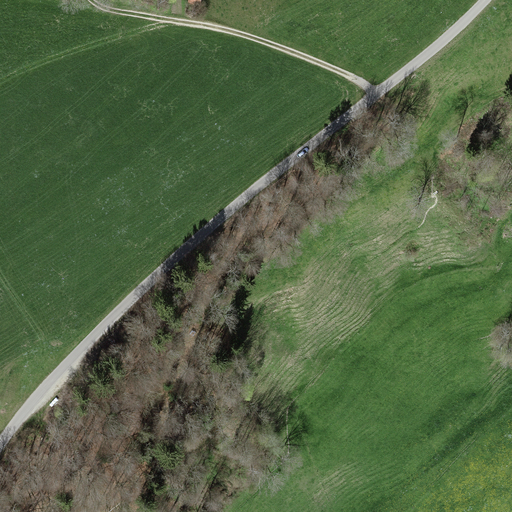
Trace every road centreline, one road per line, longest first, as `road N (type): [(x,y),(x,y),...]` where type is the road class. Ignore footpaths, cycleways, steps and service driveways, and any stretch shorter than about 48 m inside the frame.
road 1 (unclassified): [(485,0),(155,275),(0,441)]
road 2 (track): [(92,0),(262,40),(379,92)]
